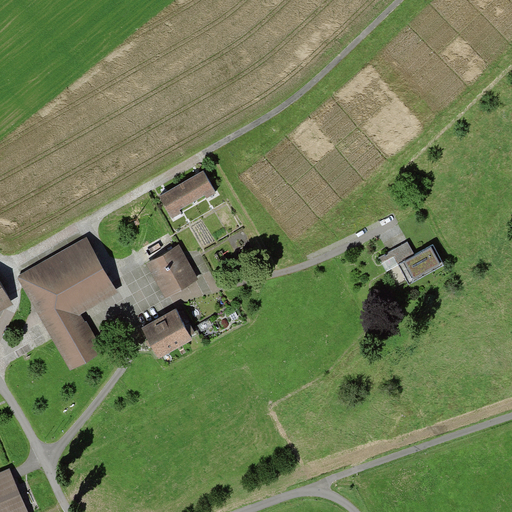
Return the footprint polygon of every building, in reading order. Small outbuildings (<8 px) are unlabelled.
[(186,218),(226,192),(213,172),(173,197),(186,218)] [(74,365),(104,350),(80,307),(117,288),(88,237),(22,273),(74,365)] [(397,288),(444,261),(432,241),(414,251),(407,238),(378,255),(397,288)] [(195,277),(175,242),(148,257),(168,292),(195,277)] [(0,305),(11,300),(0,281),(0,305)] [(195,332),(177,303),(145,323),(164,352),(195,332)] [(0,511),(28,511),(29,511),(6,464),(0,466),(0,511)]
